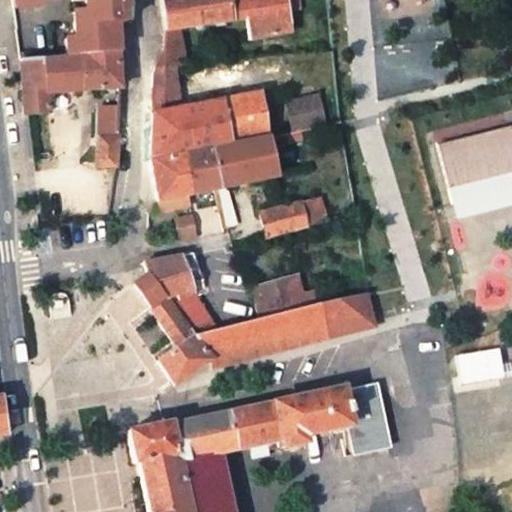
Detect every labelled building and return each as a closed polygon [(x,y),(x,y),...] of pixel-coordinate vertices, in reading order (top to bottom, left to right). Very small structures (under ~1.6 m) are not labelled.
[(85,0),(86,10),(72,11),(74,38),(75,56),(116,52),(114,22),(124,22),(125,0),(85,0)] [(244,20),(247,39),(287,32),(285,20),(281,0),(159,0),(162,30),(177,28),(244,20)] [(281,0),(285,20),(292,19),(298,18),(294,0),(281,0)] [(287,32),(294,31),(292,19),(285,20),(287,32)] [(185,66),(177,28),(162,30),(161,55),(155,71),(172,68),(185,66)] [(64,39),(65,57),(75,56),(74,38),(64,39)] [(22,116),(25,116),(30,116),(47,116),(46,99),(46,93),(53,92),(118,88),(116,52),(75,56),(65,57),(19,62),(20,70),(22,112),(22,116)] [(173,76),(187,74),(185,66),(172,68),(173,76)] [(150,90),(175,86),(173,76),(172,68),(155,71),(150,82),(150,90)] [(179,110),(175,86),(150,90),(150,115),(179,110)] [(264,134),(258,95),(179,110),(150,115),(149,162),(179,156),(202,152),(228,147),(227,141),(264,134)] [(321,126),(314,98),(285,104),(291,133),(297,132),(321,126)] [(118,106),(97,107),(95,167),(114,167),(118,106)] [(511,126),(436,146),(451,205),(462,202),(473,184),(489,194),(509,189),(511,187),(511,126)] [(276,146),(300,141),(297,132),(291,133),(274,137),(276,146)] [(223,188),(272,178),(265,139),(228,147),(202,152),(209,190),(211,190),(223,188)] [(179,156),(186,195),(209,190),(202,152),(179,156)] [(156,202),(186,195),(179,156),(149,162),(156,202)] [(462,202),(451,205),(452,211),(511,195),(511,187),(509,189),(489,194),(473,184),(462,202)] [(233,227),(223,188),(211,190),(221,230),(233,227)] [(156,202),(158,212),(188,205),(186,195),(156,202)] [(324,222),(317,199),(259,214),(265,238),(290,232),(324,222)] [(190,218),(174,220),(177,239),(194,236),(190,218)] [(193,283),(199,281),(190,255),(140,263),(145,278),(189,337),(214,330),(191,299),(186,284),(193,283)] [(128,322),(146,310),(174,348),(155,362),(171,386),(207,361),(189,337),(145,278),(113,301),(128,322)] [(300,294),(295,278),(249,290),(259,319),(314,305),(311,291),(300,294)] [(202,290),(199,281),(193,283),(196,291),(202,290)] [(321,337),(369,325),(363,295),(344,299),(319,304),(314,305),(321,337)] [(209,369),(322,341),(321,337),(314,305),(259,319),(214,330),(189,337),(207,361),(209,369)] [(230,511),(217,453),(263,444),(265,452),(305,443),(302,436),(347,427),(352,454),(385,448),(373,386),(340,393),(339,389),(168,426),(167,423),(159,425),(127,432),(126,432),(132,464),(137,463),(142,491),(146,511),(230,511)]
